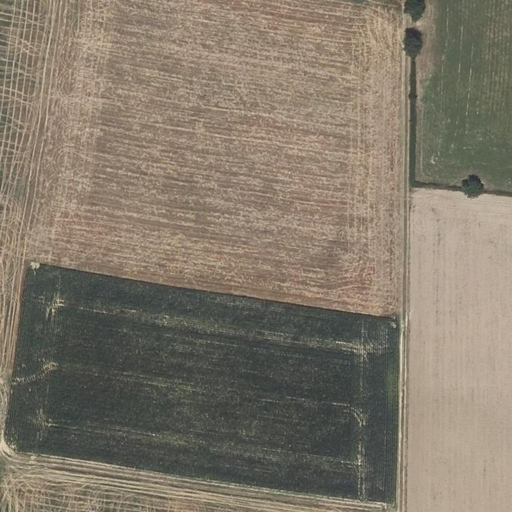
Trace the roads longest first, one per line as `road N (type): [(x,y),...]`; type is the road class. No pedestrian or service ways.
road 1 (track): [(400,511),(411,0)]
road 2 (track): [(0,372),(13,368),(32,261),(405,317)]
